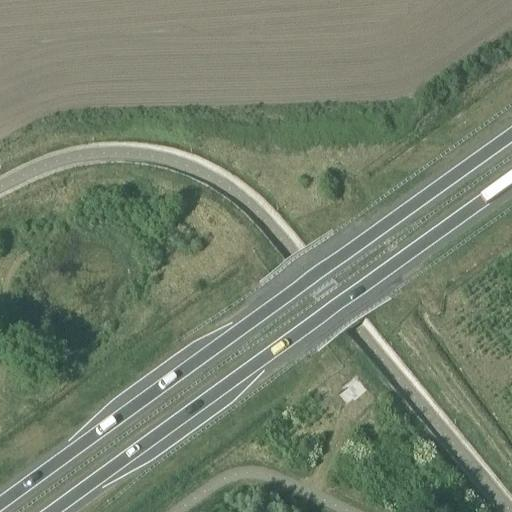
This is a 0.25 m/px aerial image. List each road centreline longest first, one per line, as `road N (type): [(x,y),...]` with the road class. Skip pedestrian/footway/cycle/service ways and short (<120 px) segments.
road 1 (trunk): [(511,136),(0,507)]
road 2 (trunk): [(56,511),(511,184)]
